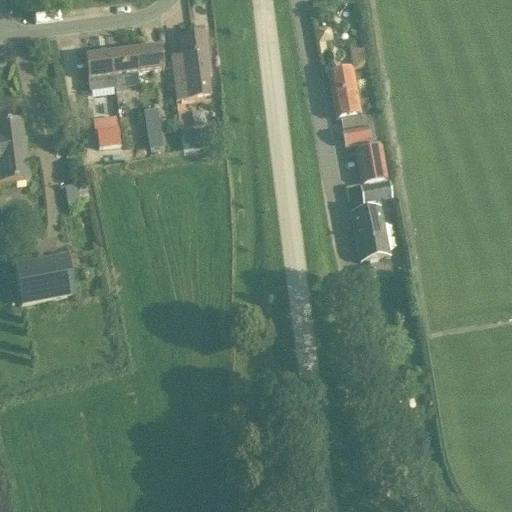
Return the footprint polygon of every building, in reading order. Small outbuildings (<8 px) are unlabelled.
[(174,105),(185,104),(184,103),(209,100),(205,58),(207,57),(204,37),(178,40),(180,58),(168,59),(174,105)] [(160,51),(132,55),(136,78),(163,74),(160,51)] [(132,55),(108,57),(112,81),(136,78),(132,55)] [(103,109),(116,107),(115,96),(112,81),(108,57),(83,61),(86,84),(100,82),(103,109)] [(341,135),(340,135),(342,152),(369,147),(366,131),(364,119),(359,120),(359,119),(355,95),(351,75),(326,79),(330,99),(334,123),(339,123),(341,135)] [(163,112),(148,112),(149,153),(165,152),(163,112)] [(20,125),(0,128),(0,188),(28,185),(20,125)] [(96,137),(98,152),(119,149),(117,134),(96,137)] [(207,151),(206,137),(181,140),(183,154),(207,151)] [(387,184),(380,150),(363,153),(369,187),(387,184)] [(359,191),(362,209),(390,203),(387,185),(359,191)] [(76,194),(74,187),(62,191),(69,213),(81,209),(89,206),(85,191),(76,194)] [(388,260),(378,213),(349,219),(359,266),(388,260)] [(75,301),(66,259),(12,269),(20,310),(75,301)]
